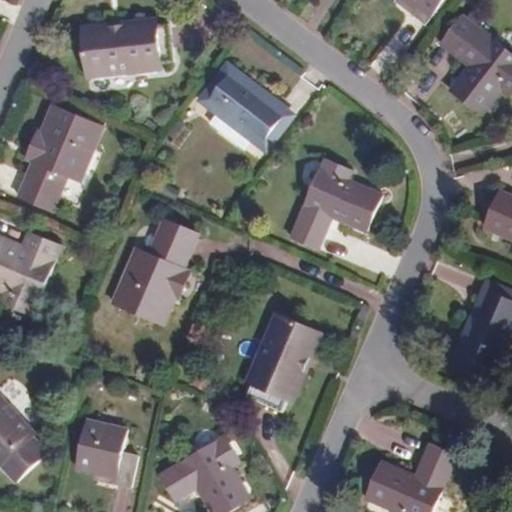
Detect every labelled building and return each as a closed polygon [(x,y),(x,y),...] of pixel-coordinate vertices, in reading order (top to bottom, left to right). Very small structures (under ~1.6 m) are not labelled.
[(395,0),(393,3),(422,25),(440,0),(395,0)] [(113,26),(156,22),(155,16),(112,20),(113,26)] [(511,92),(511,56),(461,17),(444,39),(471,61),(448,90),(481,115),(503,87),(511,93),(511,92)] [(165,21),(156,22),(113,26),(112,20),(81,22),(87,74),(160,68),(159,60),(171,59),(165,21)] [(286,114),(226,67),(201,99),(262,147),(286,114)] [(105,122),(55,101),(44,127),(38,125),(26,152),(34,156),(19,191),(55,206),(60,194),(58,192),(67,170),(82,176),(105,122)] [(350,173),(323,161),(289,239),(316,251),(330,219),(363,234),(380,196),(347,181),(350,173)] [(511,197),(496,191),(479,229),(511,242),(511,197)] [(151,252),(133,245),(111,300),(161,321),(172,295),(177,297),(188,270),(182,268),(196,231),(161,216),(156,229),(159,230),(151,252)] [(25,253),(0,242),(0,288),(8,292),(5,300),(33,312),(62,241),(35,230),(25,253)] [(511,326),(511,296),(486,285),(454,357),(491,374),(511,326)] [(305,353),(311,356),(322,330),(276,310),(244,379),(250,382),(245,392),(281,408),(286,398),(305,353)] [(292,400),(311,356),(305,353),(286,398),(292,400)] [(0,464),(35,432),(0,393),(0,464)] [(126,426),(85,417),(75,465),(95,470),(94,477),(129,485),(136,451),(122,447),(126,426)] [(221,434),(158,472),(175,499),(195,488),(209,511),(222,511),(249,496),(231,465),(237,460),(221,434)] [(415,475),(381,460),(363,496),(396,511),(429,511),(454,455),(429,444),(415,475)]
